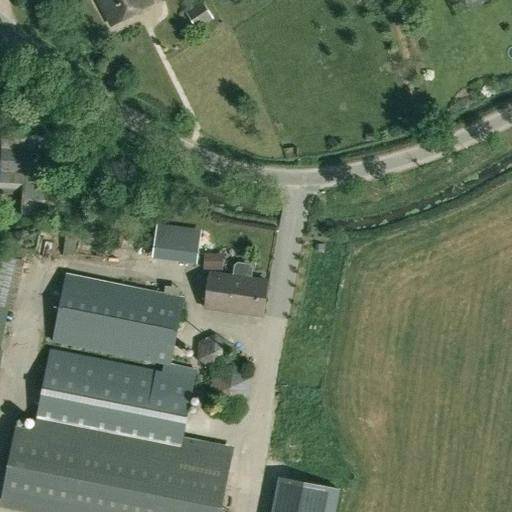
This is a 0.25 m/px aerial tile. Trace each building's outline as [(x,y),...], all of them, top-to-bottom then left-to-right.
[(98,0),(111,25),(153,3),(151,0),(98,0)] [(196,28),(212,17),(202,2),(186,13),(196,28)] [(3,115),(0,164),(0,194),(42,197),(46,118),(3,115)] [(185,230),(181,258),(196,261),(200,232),(185,230)] [(8,242),(5,257),(0,255),(0,332),(5,309),(12,310),(27,247),(8,242)] [(204,268),(218,268),(218,255),(204,255),(204,268)] [(205,308),(262,315),(267,280),(210,272),(205,308)] [(220,511),(234,448),(183,437),(197,368),(171,363),(184,297),(65,273),(51,342),(162,365),(161,372),(49,350),(34,428),(16,425),(0,503),(0,506),(29,511),(220,511)] [(215,356),(217,395),(257,394),(256,372),(246,373),(245,355),(215,356)]
